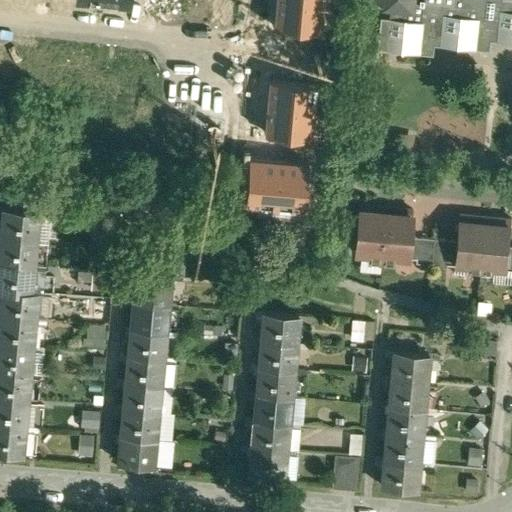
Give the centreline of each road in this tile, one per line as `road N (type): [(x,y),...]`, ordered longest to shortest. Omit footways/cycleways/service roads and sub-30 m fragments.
road 1 (residential): [(448,511),(0,475)]
road 2 (residential): [(0,20),(196,39),(192,110)]
road 3 (residential): [(511,198),(387,185)]
